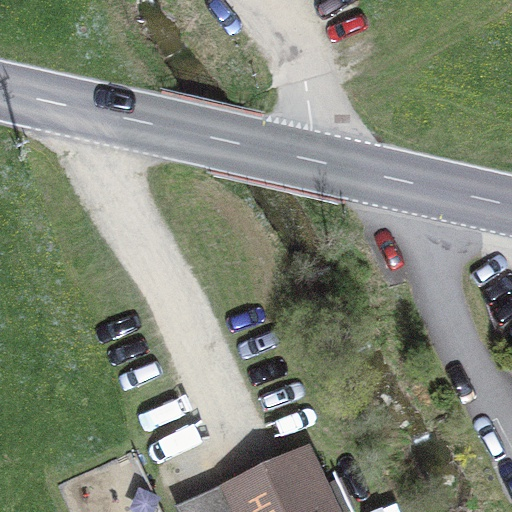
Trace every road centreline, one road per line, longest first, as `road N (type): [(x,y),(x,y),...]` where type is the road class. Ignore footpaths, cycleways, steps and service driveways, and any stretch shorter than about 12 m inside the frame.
road 1 (secondary): [(0,90),(511,205)]
road 2 (track): [(333,166),(312,79),(254,0)]
